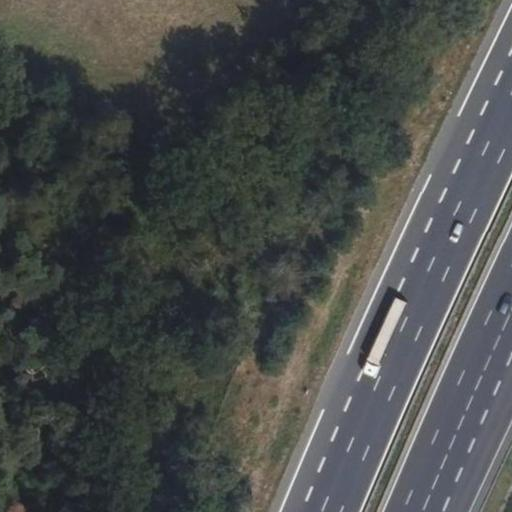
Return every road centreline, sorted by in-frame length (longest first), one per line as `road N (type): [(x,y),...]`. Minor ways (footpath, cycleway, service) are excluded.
road 1 (motorway): [(511,100),(392,343),(320,511)]
road 2 (motorway): [(420,511),(511,304)]
